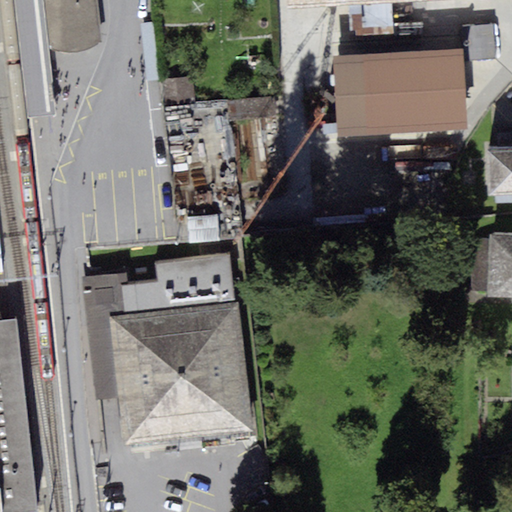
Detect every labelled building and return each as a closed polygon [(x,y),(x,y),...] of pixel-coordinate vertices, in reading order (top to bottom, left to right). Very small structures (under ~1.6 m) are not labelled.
[(43,117),(55,116),(48,49),(41,0),(15,0),(30,119),(43,117)] [(41,0),(48,49),(54,48),(61,51),(69,53),(75,53),(84,52),(92,49),(97,46),(100,40),(98,11),(96,0),(41,0)] [(154,22),(141,23),(146,81),(159,80),(154,22)] [(463,49),(334,56),(338,136),(467,128),(463,49)] [(511,147),(487,149),(489,196),(511,194),(511,147)] [(489,298),(511,298),(511,234),(489,235),(489,298)] [(158,282),(127,285),(122,286),(125,316),(234,305),(229,255),(156,262),(158,282)] [(95,398),(120,396),(112,318),(125,316),(122,286),(127,285),(126,274),(83,278),(95,398)] [(125,316),(112,318),(120,396),(126,444),(176,439),(254,431),(241,304),(234,305),(125,316)] [(0,511),(36,511),(16,318),(2,319),(0,319),(0,511)]
